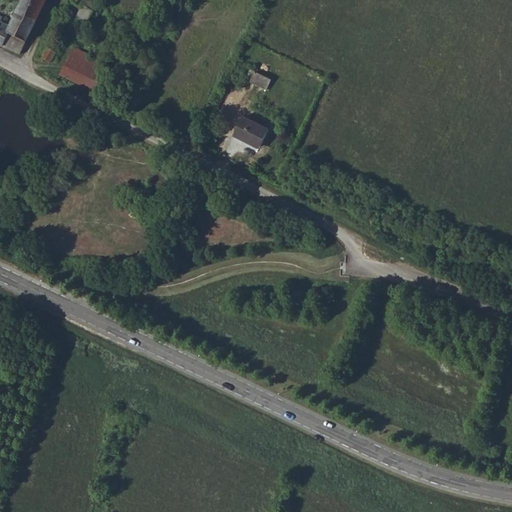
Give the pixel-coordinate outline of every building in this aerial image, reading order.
[(23,0),(11,26),(1,46),(21,56),(46,0),(23,0)] [(76,21),(86,28),(98,7),(86,0),(76,21)] [(0,45),(1,46),(11,26),(2,22),(3,18),(0,16),(0,45)] [(61,76),(95,93),(108,64),(77,49),(74,48),(61,76)] [(48,50),(42,60),(50,65),(56,54),(48,50)] [(255,73),(251,83),(267,91),(272,80),(255,73)] [(243,119),(234,139),(259,150),(268,131),(243,119)]
